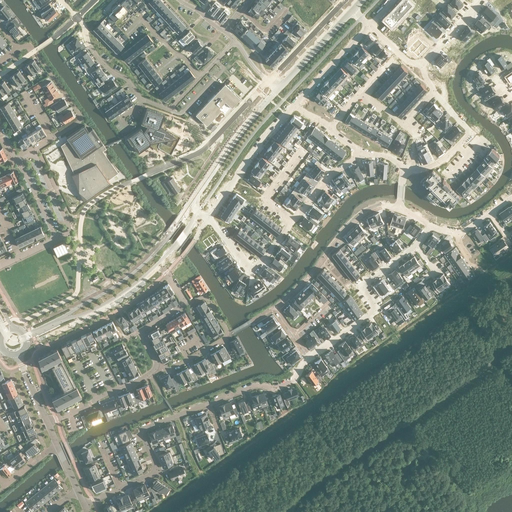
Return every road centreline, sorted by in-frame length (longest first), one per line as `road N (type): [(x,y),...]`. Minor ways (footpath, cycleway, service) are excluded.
road 1 (tertiary): [(275,86),(142,262),(102,292),(21,330)]
road 2 (track): [(511,343),(344,463),(292,511)]
road 3 (residential): [(310,357),(278,304),(365,213),(397,210)]
road 4 (residential): [(310,357),(378,310),(362,287),(414,250),(431,227)]
road 5 (residential): [(154,424),(257,384),(282,385),(310,357)]
road 6 (tertiary): [(25,345),(109,303),(159,264)]
road 7 (residential): [(199,213),(252,273),(294,221)]
road 8 (tertiary): [(199,213),(259,128),(290,100)]
road 9 (residential): [(156,365),(182,362),(226,334),(205,297),(183,303)]
road 10 (residential): [(31,155),(79,119),(34,50)]
road 11 (residential): [(143,100),(105,65),(60,0)]
road 12 (residential): [(434,92),(468,134),(442,160),(403,168)]
road 13 (residential): [(92,500),(155,473),(141,429),(154,424)]
road 14 (residential): [(47,423),(156,365)]
road 15 (tertiary): [(362,0),(275,86)]
